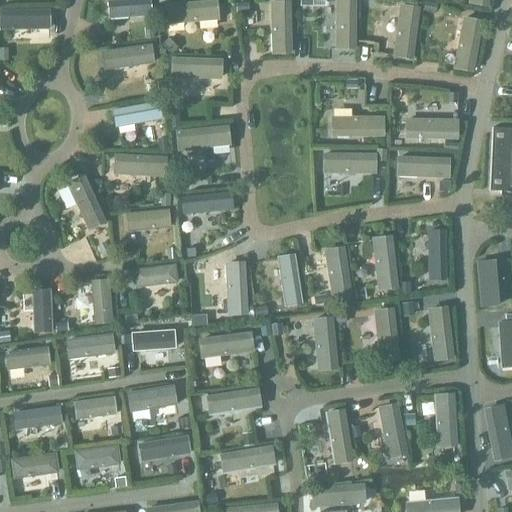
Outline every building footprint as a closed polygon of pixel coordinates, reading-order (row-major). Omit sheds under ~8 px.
[(426,3),(424,11),(434,13),(435,5),(426,3)] [(247,5),(236,5),(237,14),(247,13),(247,5)] [(152,27),(144,27),(145,40),(153,39),(152,27)] [(168,38),(161,44),(170,54),(177,48),(168,38)] [(355,81),(346,81),(346,90),(355,90),(355,81)] [(154,84),(146,85),(148,97),(156,96),(154,84)] [(177,115),(169,116),(170,128),(179,127),(177,115)] [(511,129),(492,128),(489,191),(511,192),(511,129)] [(165,138),(157,139),(158,151),(166,150),(165,138)] [(443,142),(443,150),(456,151),(458,144),(443,142)] [(377,150),(377,161),(385,161),(385,150),(377,150)] [(439,182),(439,192),(448,192),(448,183),(439,182)] [(161,194),(160,205),(168,206),(169,194),(161,194)] [(105,244),(98,247),(104,259),(110,256),(105,244)] [(194,247),(183,248),(184,257),(195,256),(194,247)] [(174,248),(165,248),(166,259),(174,259),(174,248)] [(409,283),(402,283),(402,295),(410,294),(409,283)] [(364,289),(356,290),(357,301),(365,299),(364,289)] [(315,299),(305,301),(306,310),(317,308),(315,299)] [(412,303),(402,304),(403,314),(406,317),(413,316),(412,303)] [(265,308),(254,310),(255,319),(267,317),(265,308)] [(135,315),(123,316),(124,325),(136,324),(135,315)] [(205,316),(192,317),(193,327),(206,326),(205,316)] [(66,323),(54,324),(54,333),(66,332),(66,323)] [(269,324),(260,326),(262,337),(270,336),(269,324)] [(280,324),(272,325),(273,336),(281,336),(280,324)] [(8,333),(0,333),(0,343),(9,342),(8,333)] [(128,336),(118,337),(119,346),(129,345),(128,336)] [(116,369),(107,370),(108,379),(117,378),(116,369)] [(55,376),(47,377),(48,388),(56,387),(55,376)] [(413,416),(404,416),(404,425),(414,425),(413,416)] [(187,419),(178,420),(179,429),(188,428),(187,419)] [(118,427),(110,428),(111,437),(120,436),(118,427)] [(358,427),(350,429),(352,437),(360,436),(358,427)] [(250,433),(241,434),(243,446),(252,445),(250,433)] [(63,438),(56,439),(57,450),(65,449),(63,438)] [(174,466),(166,467),(168,475),(175,474),(174,466)] [(121,478),(113,479),(114,488),(122,487),(121,478)] [(315,478),(304,480),(305,487),(316,486),(315,478)] [(464,484),(454,485),(455,495),(465,494),(464,484)] [(214,496),(204,497),(205,506),(215,504),(214,496)]
